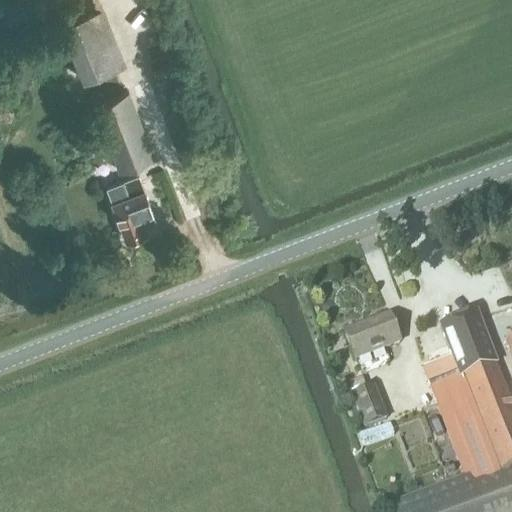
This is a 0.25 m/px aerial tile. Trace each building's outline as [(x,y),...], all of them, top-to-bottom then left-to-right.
[(82,80),(127,62),(105,5),(60,22),(82,80)] [(181,147),(203,138),(176,71),(155,80),(181,147)] [(111,127),(54,148),(66,180),(123,159),(111,127)] [(133,240),(143,237),(144,233),(147,232),(143,223),(155,219),(138,173),(107,185),(127,240),(130,238),(133,240)] [(462,476),(381,508),(382,511),(511,511),(511,474),(511,471),(511,469),(511,404),(496,364),(476,314),(439,329),(451,359),(434,365),(422,370),(462,476)] [(353,361),(399,344),(387,317),(343,335),(353,361)] [(362,425),(384,418),(373,390),(351,399),(362,425)]
